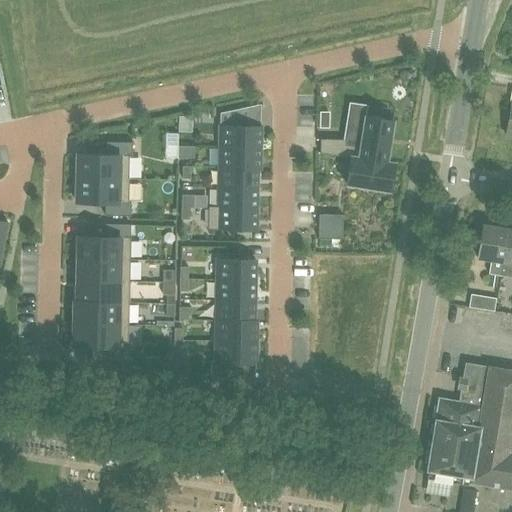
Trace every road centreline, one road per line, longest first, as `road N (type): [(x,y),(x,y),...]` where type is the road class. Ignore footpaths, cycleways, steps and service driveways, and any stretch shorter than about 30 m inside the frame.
road 1 (unclassified): [(376,467),(0,403)]
road 2 (residential): [(282,72),(279,391)]
road 3 (tertiary): [(398,469),(450,168)]
road 4 (residential): [(55,120),(48,358)]
road 5 (residential): [(55,120),(282,72)]
road 6 (residential): [(282,72),(476,29)]
road 7 (tertiary): [(450,168),(476,29)]
